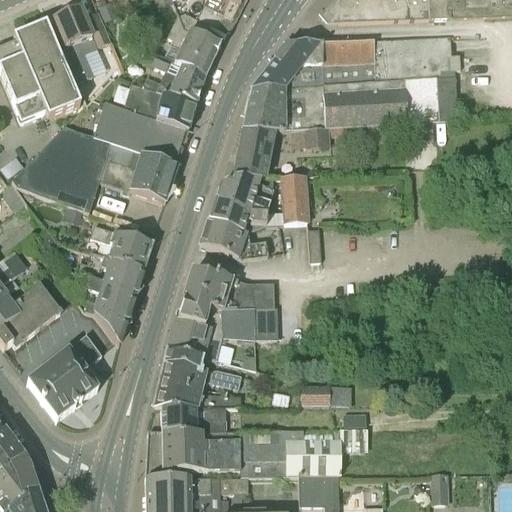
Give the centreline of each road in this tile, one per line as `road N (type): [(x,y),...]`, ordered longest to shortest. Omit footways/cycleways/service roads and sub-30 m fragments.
road 1 (tertiary): [(115,482),(181,231),(237,87),(284,0)]
road 2 (unknown): [(173,258),(288,277),(500,259)]
road 3 (residential): [(115,482),(72,464),(0,390)]
